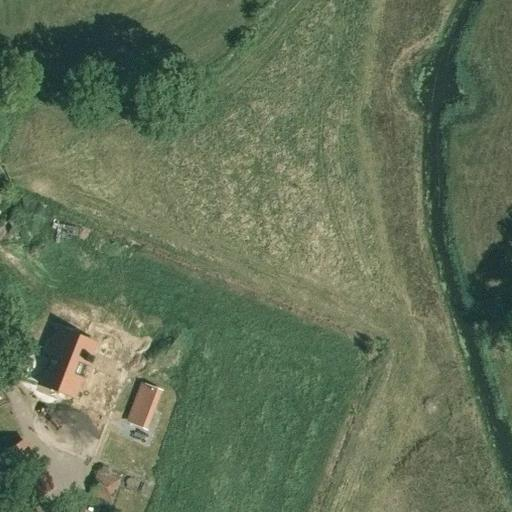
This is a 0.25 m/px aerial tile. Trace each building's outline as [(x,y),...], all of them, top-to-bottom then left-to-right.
[(80,376),(84,366),(87,368),(94,350),(97,342),(57,327),(53,336),(45,357),(50,359),(45,370),(42,369),(36,385),(75,400),(83,377),(80,376)] [(150,413),(159,389),(142,383),(134,407),(128,422),(145,428),(150,413)] [(102,421),(116,425),(127,390),(113,385),(102,421)] [(14,461),(0,475),(0,493),(13,511),(19,511),(41,490),(14,461)] [(113,502),(122,479),(98,469),(88,493),(113,502)]
